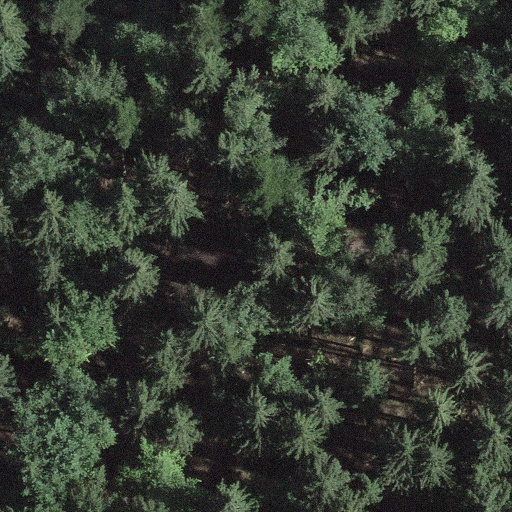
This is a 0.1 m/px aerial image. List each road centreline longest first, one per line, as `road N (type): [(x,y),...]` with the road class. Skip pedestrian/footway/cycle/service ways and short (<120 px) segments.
road 1 (track): [(0,282),(201,256),(511,252)]
road 2 (track): [(181,0),(0,125)]
